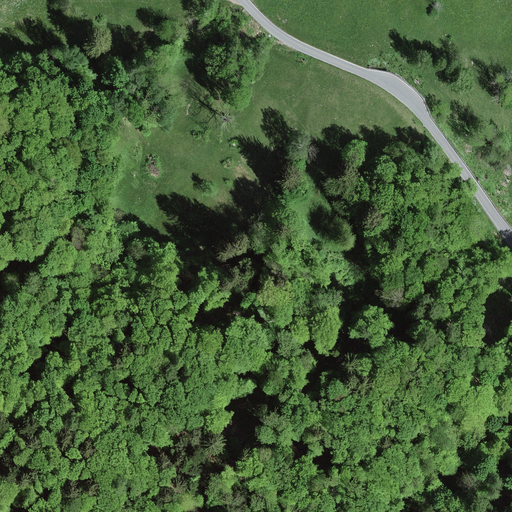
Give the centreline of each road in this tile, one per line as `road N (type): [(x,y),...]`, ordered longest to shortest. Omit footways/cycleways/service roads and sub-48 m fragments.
road 1 (tertiary): [(242,0),(284,38),(401,94),(511,240)]
road 2 (track): [(46,0),(26,26),(141,175)]
